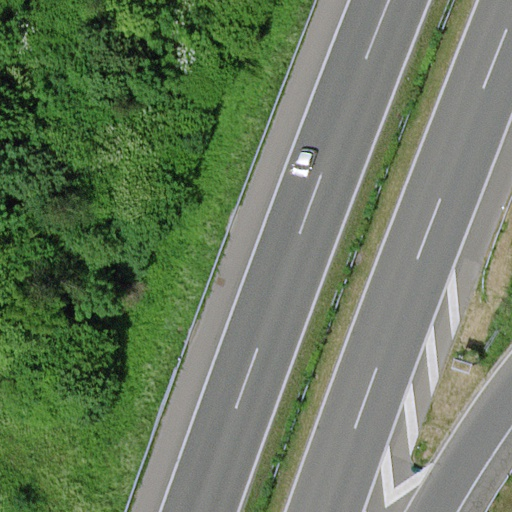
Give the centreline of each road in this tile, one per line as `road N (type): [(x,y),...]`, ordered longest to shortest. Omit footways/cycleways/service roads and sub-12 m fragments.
road 1 (motorway): [(391,0),(200,511)]
road 2 (motorway): [(326,511),(511,19)]
road 3 (motorway): [(435,511),(511,397)]
